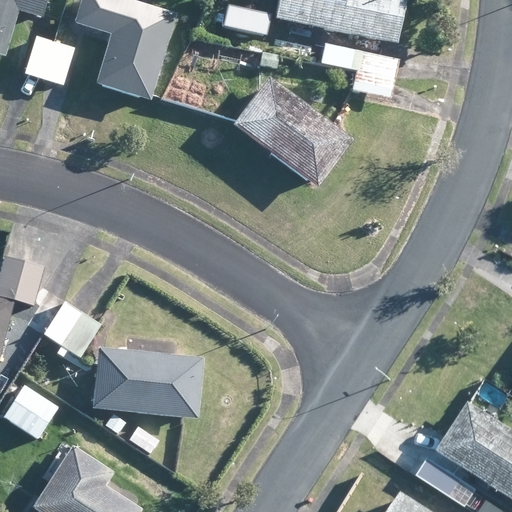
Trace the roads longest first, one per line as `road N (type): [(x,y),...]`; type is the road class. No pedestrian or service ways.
road 1 (residential): [(0,177),(87,194),(185,240),(361,361)]
road 2 (residential): [(504,0),(495,91),(474,174),(361,361)]
road 3 (residential): [(361,361),(263,511)]
